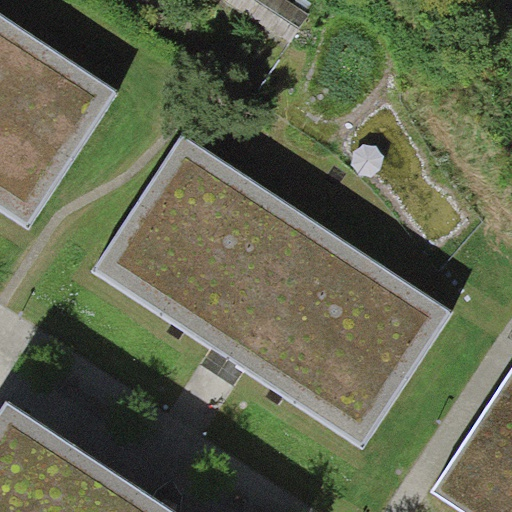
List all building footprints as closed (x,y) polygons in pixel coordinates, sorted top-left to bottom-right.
[(308,12),(290,0),(219,0),(288,44),(308,12)] [(0,205),(27,223),(114,88),(0,14),(0,205)] [(364,447),(453,312),(181,133),(92,268),(227,357),(364,447)] [(511,511),(511,365),(431,487),(469,511),(511,511)] [(0,511),(172,511),(7,404),(0,414),(0,511)]
